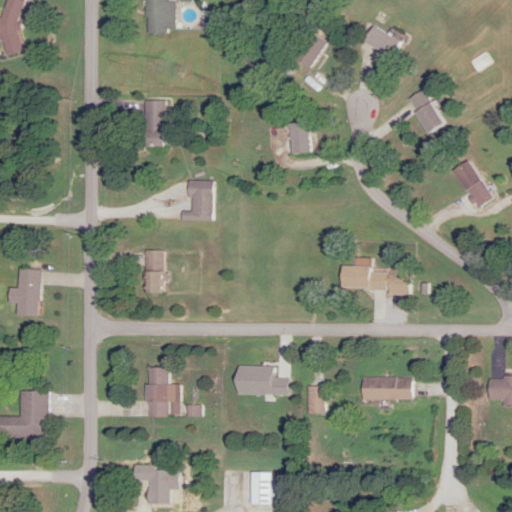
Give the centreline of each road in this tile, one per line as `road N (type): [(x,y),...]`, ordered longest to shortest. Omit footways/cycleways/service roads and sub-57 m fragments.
road 1 (residential): [(86,511),(94,418),(93,0)]
road 2 (residential): [(91,330),(511,331)]
road 3 (residential): [(511,322),(487,280),(386,206),(364,180),(362,110)]
road 4 (residential): [(451,331),(453,495)]
